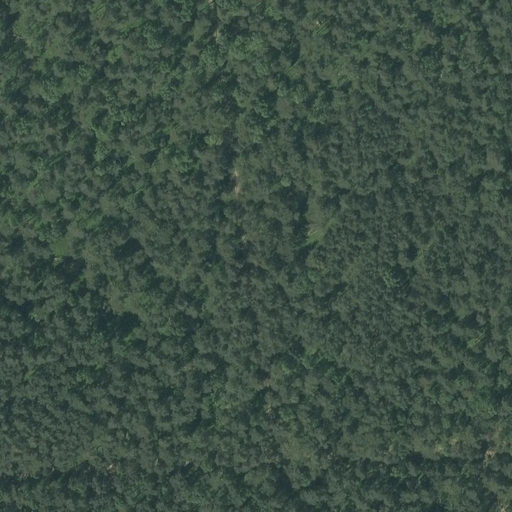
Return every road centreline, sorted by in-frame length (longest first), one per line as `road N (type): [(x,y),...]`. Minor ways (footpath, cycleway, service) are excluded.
road 1 (track): [(208,0),(275,457),(511,446)]
road 2 (track): [(0,470),(275,457)]
